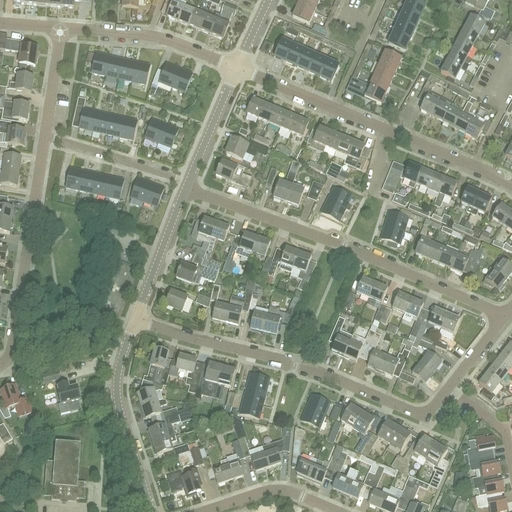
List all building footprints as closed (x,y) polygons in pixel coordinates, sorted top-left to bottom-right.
[(50,0),(50,8),(61,9),(62,0),(50,0)] [(81,3),(81,0),(62,0),(61,9),(74,10),(74,2),(81,3)] [(138,11),(138,0),(122,0),(122,9),(138,11)] [(167,18),(178,23),(184,8),(173,4),(174,0),(166,0),(165,4),(171,7),(167,18)] [(186,4),(175,0),(174,0),(173,4),(184,8),(186,4)] [(313,14),(318,3),(311,0),(300,0),(297,7),(313,14)] [(337,11),(342,0),(341,0),(336,0),(332,9),(337,11)] [(403,12),(419,19),(425,8),(416,4),(408,0),(403,12)] [(482,0),(467,0),(465,5),(481,12),(482,13),(484,10),(488,3),(482,0)] [(171,7),(165,4),(160,16),(167,18),(171,7)] [(218,22),(212,37),(223,41),(233,17),(234,17),(237,9),(225,4),(218,22)] [(385,17),(390,6),(386,4),(381,15),(385,17)] [(152,19),(156,8),(152,6),(148,17),(152,19)] [(308,26),(313,14),(297,7),(292,19),(302,23),(308,26)] [(189,28),(196,13),(184,8),(178,23),(189,28)] [(332,22),(337,11),(332,9),(327,20),(332,22)] [(482,13),(481,12),(478,17),(490,23),(494,15),(484,10),(482,13)] [(414,30),(419,19),(403,12),(398,23),(414,30)] [(201,32),(207,17),(196,13),(189,28),(201,32)] [(380,29),(385,17),(381,15),(375,26),(380,29)] [(212,37),(218,22),(207,17),(201,32),(212,37)] [(464,30),(479,38),(484,27),(474,21),(470,19),(464,30)] [(327,34),(332,22),(327,20),(323,29),(322,32),(327,34)] [(409,42),(414,30),(398,23),(393,34),(409,42)] [(299,35),(301,30),(287,24),(285,28),(288,30),(286,35),(297,39),(299,35)] [(325,37),(327,34),(322,32),(323,29),(315,26),(312,32),(325,37)] [(375,40),(380,29),(375,26),(370,38),(375,40)] [(499,41),(504,32),(499,29),(493,42),(497,45),(499,41)] [(310,40),(312,35),(301,30),(299,35),(310,40)] [(473,48),(479,38),(464,30),(458,41),(473,48)] [(509,35),(504,32),(499,41),(504,43),(509,35)] [(404,53),(409,42),(393,34),(388,46),(395,49),(404,53)] [(322,45),(324,40),(312,35),(310,40),(309,43),(313,44),(314,41),(322,45)] [(333,50),(335,45),(324,40),(322,45),(333,50)] [(21,54),(19,65),(35,68),(38,50),(22,47),(23,43),(7,41),(5,52),(21,54)] [(467,60),(473,48),(458,41),(452,53),(467,60)] [(265,42),(260,52),(268,56),(273,46),(265,42)] [(286,63),(293,47),(282,42),(275,58),(286,63)] [(344,55),(347,50),(335,45),(333,50),(344,55)] [(367,45),(361,57),(366,59),(372,47),(367,45)] [(486,56),(490,58),(496,48),(492,45),(486,56)] [(297,69),(305,52),(293,47),(286,63),(297,69)] [(355,54),(347,50),(344,55),(343,57),(352,61),(355,54)] [(309,74),(316,57),(318,54),(312,51),(310,55),(305,52),(297,69),(309,74)] [(472,63),(467,60),(452,53),(450,56),(448,55),(445,62),(447,63),(446,63),(461,71),(464,64),(468,66),(471,66),(472,63)] [(105,78),(110,57),(96,54),(92,75),(105,78)] [(379,65),(396,72),(401,61),(391,57),(384,54),(379,65)] [(485,67),(490,58),(486,56),(481,65),(485,67)] [(119,81),(123,60),(110,57),(105,78),(119,81)] [(320,79),(328,63),(316,57),(309,74),(320,79)] [(356,68),(362,70),(366,59),(361,57),(356,68)] [(132,84),(137,64),(123,60),(119,81),(132,84)] [(328,63),(320,79),(331,84),(336,73),(338,67),(328,63)] [(455,82),(461,71),(446,63),(441,74),(455,82)] [(137,64),(132,84),(145,87),(150,67),(137,64)] [(172,90),(180,70),(167,65),(164,71),(159,84),(172,90)] [(391,83),(396,72),(379,65),(374,76),(391,83)] [(164,71),(158,68),(149,93),(155,95),(157,89),(159,84),(164,71)] [(362,70),(356,68),(351,78),(357,81),(362,70)] [(475,78),(478,80),(483,70),(480,68),(475,78)] [(15,73),(18,77),(17,86),(10,84),(9,91),(31,95),(33,79),(25,78),(26,72),(16,70),(15,73)] [(180,70),(172,90),(185,95),(188,86),(193,75),(180,70)] [(446,86),(422,74),(420,77),(428,81),(422,92),(429,96),(431,92),(435,85),(444,90),(446,86)] [(386,94),(391,83),(374,76),(369,87),(386,94)] [(384,98),(386,94),(369,87),(357,81),(351,78),(346,90),(380,106),(381,105),(382,105),(385,99),(384,98)] [(473,89),(478,80),(475,78),(470,87),(473,89)] [(457,96),(459,93),(449,88),(448,92),(457,96)] [(429,96),(422,92),(417,100),(425,104),(428,98),(429,96)] [(428,98),(439,104),(442,98),(431,92),(429,96),(428,98)] [(459,93),(457,96),(467,102),(469,98),(459,93)] [(14,105),(9,104),(4,103),(5,97),(0,95),(0,110),(12,112),(12,111),(13,111),(12,122),(18,123),(19,121),(27,122),(29,106),(15,104),(14,105)] [(113,105),(115,98),(108,95),(106,104),(113,105)] [(72,126),(80,128),(84,110),(86,99),(78,98),(72,126)] [(431,118),(439,104),(428,98),(425,104),(420,112),(431,118)] [(453,104),(442,98),(439,104),(450,110),(453,104)] [(258,121),(264,106),(252,101),(246,116),(258,121)] [(442,124),(450,110),(439,104),(431,118),(442,124)] [(464,110),(453,104),(450,110),(461,116),(464,110)] [(464,136),(474,119),(468,115),(467,113),(471,106),(467,104),(464,110),(461,116),(454,130),(464,136)] [(481,104),(479,108),(489,114),(491,110),(481,104)] [(269,125),(275,110),(264,106),(258,121),(269,125)] [(391,121),(394,112),(385,108),(382,117),(391,121)] [(93,133),(97,113),(84,110),(80,128),(79,130),(93,133)] [(280,130),(286,115),(275,110),(269,125),(280,130)] [(454,130),(461,116),(450,110),(442,124),(454,130)] [(106,137),(111,116),(97,113),(93,133),(106,137)] [(291,134),(297,119),(286,115),(280,130),(291,134)] [(120,140),(124,119),(111,116),(106,137),(120,140)] [(484,139),(492,124),(475,116),(474,119),(464,136),(476,142),(480,136),(484,139)] [(499,126),(503,128),(508,118),(504,116),(499,126)] [(124,119),(120,140),(133,143),(138,122),(124,119)] [(297,119),(291,134),(302,139),(308,124),(297,119)] [(158,145),(166,126),(153,121),(150,128),(146,126),(144,131),(148,133),(145,140),(158,145)] [(11,124),(0,122),(0,134),(1,135),(0,139),(0,149),(7,150),(8,146),(23,148),(25,148),(26,141),(24,141),(25,132),(10,130),(11,124)] [(166,126),(158,145),(171,151),(171,150),(173,145),(179,131),(166,126)] [(498,138),(503,128),(499,126),(494,136),(498,138)] [(322,154),(324,149),(330,134),(319,129),(313,143),(311,143),(309,149),(322,154)] [(246,138),(248,133),(241,130),(238,135),(246,138)] [(261,144),(263,140),(255,136),(252,134),(250,139),(253,141),(261,144)] [(335,153),(341,138),(330,134),(324,149),(335,153)] [(347,158),(353,143),(341,138),(335,153),(347,158)] [(497,141),(493,139),(487,149),(491,151),(497,141)] [(158,145),(145,140),(143,145),(156,150),(158,145)] [(263,140),(261,144),(268,148),(270,143),(263,140)] [(257,153),(265,157),(266,158),(269,159),(272,152),(268,151),(268,150),(254,144),(252,149),(247,147),(231,141),(226,155),(232,157),(242,161),(244,154),(254,158),(257,153)] [(349,168),(352,160),(357,162),(354,170),(361,173),(366,161),(360,158),(364,148),(353,143),(347,158),(343,165),(349,168)] [(158,145),(156,150),(169,155),(171,151),(158,145)] [(282,155),(285,150),(278,146),(275,151),(282,155)] [(285,150),(282,155),(290,158),(292,154),(285,150)] [(0,161),(4,162),(3,172),(19,174),(21,159),(0,156),(0,161)] [(511,173),(511,162),(508,160),(503,169),(511,173)] [(248,190),(252,179),(242,175),(241,179),(234,176),(237,169),(222,163),(217,176),(226,180),(225,181),(248,190)] [(296,176),(300,166),(292,163),(289,173),(285,184),(279,182),(273,199),(285,203),(292,186),(296,176)] [(315,171),(317,166),(310,163),(308,167),(315,171)] [(391,170),(401,174),(402,172),(404,168),(393,163),(391,170)] [(327,171),(325,176),(326,176),(325,176),(336,182),(340,173),(342,169),(332,164),(328,171),(327,171)] [(402,172),(401,174),(399,179),(410,183),(408,188),(414,190),(415,186),(421,171),(416,169),(417,167),(411,164),(410,166),(407,173),(402,172)] [(325,176),(327,171),(317,166),(315,171),(325,176)] [(84,172),(80,171),(71,169),(66,190),(80,193),(84,172)] [(278,171),(271,169),(266,185),(272,188),(278,171)] [(399,180),(399,179),(401,174),(391,170),(388,175),(399,180)] [(427,191),(433,176),(421,171),(415,186),(427,191)] [(0,186),(16,189),(19,174),(3,172),(2,181),(0,180),(0,186)] [(93,196),(97,175),(84,172),(80,193),(93,196)] [(340,173),(336,182),(344,186),(347,181),(339,177),(341,173),(340,173)] [(106,199),(111,178),(97,175),(93,196),(106,199)] [(397,185),(399,180),(388,175),(386,180),(397,185)] [(433,207),(434,208),(436,203),(445,181),(433,176),(427,191),(438,195),(435,203),(433,207)] [(111,178),(106,199),(120,202),(124,181),(111,178)] [(144,205),(152,185),(139,180),(131,200),(144,205)] [(397,185),(386,180),(384,185),(395,190),(397,185)] [(445,181),(436,203),(434,208),(439,209),(443,197),(450,200),(456,185),(445,181)] [(313,184),(307,200),(316,203),(324,187),(313,184)] [(152,185),(144,205),(157,209),(163,194),(165,190),(152,185)] [(393,196),(395,190),(384,185),(382,191),(393,196)] [(292,186),(285,203),(297,208),(303,191),(292,186)] [(328,202),(345,211),(351,198),(334,190),(328,202)] [(471,216),(479,196),(467,191),(461,205),(468,208),(466,213),(471,216)] [(404,200),(395,196),(392,204),(405,209),(406,205),(407,206),(411,196),(407,195),(405,195),(404,200)] [(476,218),(478,213),(484,216),(490,202),(479,196),(471,216),(476,218)] [(91,203),(78,200),(76,208),(90,211),(91,203)] [(339,223),(345,211),(328,202),(322,215),(339,223)] [(104,207),(95,205),(94,211),(103,213),(104,207)] [(123,207),(121,214),(128,216),(130,209),(123,207)] [(502,227),(511,214),(501,207),(492,220),(502,227)] [(0,220),(11,222),(13,210),(0,208),(0,220)] [(511,234),(511,214),(502,227),(511,234)] [(385,228),(403,234),(408,221),(389,215),(385,228)] [(0,233),(10,235),(10,230),(12,230),(13,225),(11,224),(11,222),(0,220),(0,233)] [(203,258),(216,224),(204,220),(196,240),(204,243),(202,251),(194,248),(192,254),(197,256),(203,258)] [(423,227),(419,236),(425,239),(429,228),(438,231),(440,227),(426,221),(423,227)] [(463,234),(465,230),(464,229),(467,223),(463,221),(460,228),(454,225),(452,229),(463,234)] [(216,224),(203,258),(200,266),(207,269),(218,273),(222,266),(211,261),(218,242),(232,247),(235,237),(227,234),(229,228),(216,224)] [(399,247),(403,234),(385,228),(381,241),(399,247)] [(451,237),(452,233),(442,229),(441,233),(451,237)] [(465,230),(463,234),(472,238),(473,237),(477,239),(479,233),(474,230),(473,233),(465,230)] [(489,245),(491,241),(488,240),(490,235),(482,232),(479,241),(489,245)] [(452,233),(451,237),(461,242),(463,238),(452,233)] [(252,255),(257,239),(245,235),(243,240),(235,237),(232,247),(226,263),(232,265),(238,250),(239,250),(252,255)] [(466,238),(464,243),(476,248),(478,244),(466,238)] [(257,239),(252,255),(264,259),(270,243),(257,239)] [(427,262),(433,247),(421,242),(415,257),(427,262)] [(494,242),(493,244),(492,246),(502,251),(503,248),(504,246),(494,242)] [(458,252),(463,254),(466,246),(461,244),(458,252)] [(511,247),(511,249),(506,244),(504,246),(503,248),(502,251),(511,255),(511,247)] [(438,266),(445,251),(433,247),(427,262),(438,266)] [(291,275),(298,254),(286,249),(280,265),(281,265),(279,270),(291,275)] [(473,266),(475,260),(480,249),(477,256),(471,253),(467,261),(456,257),(450,271),(455,273),(454,274),(455,276),(460,278),(461,277),(467,263),(473,266)] [(479,262),(481,264),(482,263),(480,261),(484,251),(480,249),(475,260),(479,262)] [(458,252),(453,250),(451,254),(445,251),(438,266),(450,271),(456,257),(458,252)] [(304,276),(305,274),(311,257),(310,255),(305,253),(303,254),(303,256),(298,254),(291,275),(292,275),(294,270),(300,272),(297,280),(301,282),(297,290),(303,293),(310,279),(304,276)] [(498,259),(508,267),(511,261),(502,254),(498,259)] [(200,266),(203,258),(197,256),(194,264),(198,265),(200,266)] [(267,276),(272,262),(266,260),(261,274),(267,276)] [(479,269),(481,264),(479,262),(475,260),(473,266),(479,269)] [(272,262),(267,276),(273,278),(278,264),(272,262)] [(494,273),(507,282),(511,275),(511,270),(502,263),(494,273)] [(202,279),(203,280),(214,284),(218,273),(207,269),(205,274),(196,271),(181,266),(176,279),(191,285),(191,284),(196,286),(199,287),(202,279)] [(504,289),(503,287),(507,282),(494,273),(490,270),(483,285),(493,289),(493,288),(499,292),(501,293),(504,289)] [(369,300),(375,285),(363,279),(356,294),(369,300)] [(375,285),(369,300),(381,305),(388,290),(375,285)] [(210,301),(210,302),(216,303),(220,288),(214,286),(210,301)] [(166,307),(182,313),(187,299),(171,293),(166,307)] [(229,309),(228,308),(225,324),(238,327),(241,312),(248,314),(248,311),(252,296),(246,294),(243,306),(230,303),(229,309)] [(350,312),(356,297),(350,294),(348,297),(344,309),(350,312)] [(405,315),(411,300),(399,295),(392,310),(405,315)] [(210,302),(210,301),(198,296),(195,305),(206,309),(203,318),(206,319),(209,310),(210,302)] [(252,296),(248,311),(254,312),(258,297),(252,296)] [(281,324),(288,326),(288,325),(288,324),(300,300),(294,298),(286,315),(279,313),(280,310),(269,308),(267,318),(263,334),(276,337),(277,331),(279,332),(281,324)] [(411,300),(405,315),(417,321),(423,305),(411,300)] [(225,324),(228,308),(215,305),(212,321),(225,324)] [(380,324),(386,310),(380,307),(374,322),(380,324)] [(386,310),(380,324),(385,327),(391,312),(386,310)] [(433,328),(441,331),(447,316),(435,311),(428,326),(427,328),(426,330),(431,332),(433,328)] [(263,334),(267,318),(254,314),(250,331),(263,334)] [(447,316),(441,331),(453,336),(459,321),(447,316)] [(350,343),(353,338),(340,333),(345,321),(339,319),(328,343),(335,346),(332,353),(344,358),(350,343)] [(416,339),(422,325),(416,323),(410,337),(416,339)] [(422,325),(416,339),(422,342),(426,330),(427,328),(422,325)] [(364,361),(375,334),(369,332),(365,343),(353,338),(350,343),(344,358),(356,363),(358,359),(364,361)] [(386,359),(379,356),(382,349),(377,347),(381,337),(375,334),(364,361),(370,364),(368,369),(380,374),(386,359)] [(436,348),(435,348),(446,353),(448,347),(434,341),(431,346),(436,348)] [(436,348),(431,346),(421,342),(419,348),(433,354),(435,348),(436,348)] [(511,346),(510,345),(502,355),(511,363),(511,346)] [(411,350),(405,348),(400,362),(405,364),(411,350)] [(152,384),(164,387),(165,387),(169,372),(164,370),(168,354),(155,351),(150,366),(157,368),(152,384)] [(421,365),(433,375),(441,365),(429,355),(421,365)] [(507,375),(511,369),(511,363),(502,355),(494,365),(507,375)] [(178,364),(172,363),(170,372),(169,376),(177,378),(178,373),(179,371),(185,373),(189,374),(187,380),(192,381),(190,387),(188,394),(195,395),(199,380),(192,379),(193,375),(196,364),(197,362),(180,357),(178,364)] [(386,359),(380,374),(392,379),(398,364),(386,359)] [(194,400),(200,401),(201,397),(203,392),(210,394),(215,395),(216,391),(222,368),(217,367),(217,365),(217,364),(212,363),(210,364),(210,365),(209,367),(206,378),(200,377),(199,380),(195,395),(194,398),(193,400),(194,400)] [(425,386),(433,375),(421,365),(412,376),(425,386)] [(499,385),(507,375),(494,365),(487,375),(499,385)] [(222,368),(216,391),(220,392),(222,391),(223,387),(230,389),(234,371),(222,368)] [(44,384),(45,384),(51,382),(52,382),(61,380),(59,373),(42,377),(44,384)] [(415,381),(400,375),(398,381),(413,387),(415,381)] [(492,395),(499,385),(487,375),(479,385),(485,390),(480,396),(490,404),(495,398),(492,395)] [(247,390),(265,394),(269,381),(250,376),(247,390)] [(162,392),(163,387),(164,387),(152,384),(143,382),(141,389),(143,390),(144,393),(138,396),(142,407),(140,408),(141,408),(157,403),(163,401),(160,392),(162,392)] [(78,403),(80,402),(77,388),(72,389),(72,387),(69,388),(68,387),(58,389),(59,393),(58,393),(62,407),(68,405),(70,413),(80,410),(78,403)] [(15,388),(0,392),(3,400),(2,401),(4,408),(5,411),(8,410),(15,408),(19,419),(31,414),(27,403),(21,405),(15,388)] [(262,408),(265,394),(247,390),(244,403),(262,408)] [(235,395),(229,393),(225,408),(231,409),(235,395)] [(307,410),(324,418),(329,405),(312,398),(307,410)] [(511,403),(511,402),(511,398),(502,401),(503,405),(504,407),(511,405),(511,403)] [(161,416),(159,409),(167,407),(166,402),(163,401),(157,403),(141,408),(141,409),(142,408),(143,413),(141,414),(143,420),(145,420),(146,421),(161,416)] [(258,421),(262,408),(244,403),(240,416),(258,421)] [(340,422),(344,410),(333,407),(330,420),(340,422)] [(4,408),(0,409),(0,411),(5,420),(11,418),(8,410),(5,411),(4,408)] [(353,431),(363,415),(351,408),(341,424),(353,431)] [(165,421),(178,417),(176,409),(162,414),(165,421)] [(319,430),(324,418),(307,410),(301,423),(319,430)] [(150,432),(150,433),(148,433),(150,440),(152,439),(153,444),(175,437),(171,426),(180,423),(181,425),(192,421),(190,414),(178,417),(165,421),(167,427),(165,428),(164,427),(150,432)] [(360,456),(366,446),(372,437),(367,434),(374,422),(363,415),(353,431),(359,435),(359,437),(359,439),(362,441),(355,453),(360,456)] [(389,447),(399,431),(388,423),(378,439),(389,447)] [(336,424),(327,443),(333,446),(341,426),(336,424)] [(0,427),(0,439),(4,446),(12,441),(3,425),(0,427)] [(306,434),(295,429),(293,455),(291,469),(299,469),(297,475),(297,477),(303,480),(304,478),(309,480),(317,462),(304,456),(300,457),(299,455),(300,455),(301,443),(306,434)] [(399,431),(389,447),(401,454),(411,438),(399,431)] [(172,452),(170,445),(176,443),(175,437),(153,444),(152,444),(153,445),(154,444),(155,449),(153,450),(155,456),(157,456),(158,457),(172,452)] [(424,439),(423,441),(417,437),(403,461),(397,471),(403,475),(410,462),(409,462),(412,458),(417,461),(419,458),(426,462),(435,446),(424,439)] [(468,463),(494,458),(493,451),(495,451),(493,439),(484,440),(484,437),(475,439),(477,450),(470,451),(467,456),(468,463)] [(250,455),(247,445),(245,440),(238,442),(244,460),(250,458),(251,458),(250,455)] [(238,462),(244,460),(238,442),(232,444),(234,450),(236,456),(226,459),(227,461),(224,462),(231,482),(244,477),(239,464),(238,462)] [(81,446),(80,446),(56,445),(55,459),(55,460),(55,463),(47,463),(44,497),(52,498),(52,501),(77,503),(77,500),(85,501),(86,485),(78,484),(81,446)] [(176,457),(182,455),(187,453),(189,452),(187,446),(174,450),(176,457)] [(366,446),(360,456),(365,459),(372,449),(366,446)] [(449,464),(443,461),(447,454),(435,446),(426,462),(427,466),(431,469),(432,472),(435,473),(429,487),(437,491),(439,487),(445,474),(449,464)] [(213,471),(209,458),(207,459),(203,449),(199,450),(198,450),(204,466),(206,473),(213,471)] [(197,450),(190,453),(193,464),(195,468),(202,465),(197,450)] [(255,473),(268,469),(264,456),(262,450),(250,455),(251,458),(250,458),(251,460),(255,473)] [(264,456),(268,469),(281,465),(277,451),(264,456)] [(187,453),(179,456),(182,468),(193,464),(190,453),(189,452),(187,453)] [(342,454),(339,461),(344,464),(348,457),(342,454)] [(397,471),(403,461),(398,458),(392,468),(397,471)] [(472,481),(500,476),(498,464),(495,465),(494,458),(468,463),(470,470),(474,473),(479,472),(480,479),(472,481)] [(329,467),(327,471),(328,471),(333,473),(338,462),(335,460),(332,459),(330,465),(329,467)] [(218,486),(231,482),(224,462),(220,464),(222,470),(213,473),(218,486)] [(323,464),(317,462),(309,480),(314,482),(313,484),(320,487),(321,485),(321,486),(327,474),(320,471),(323,464)] [(339,476),(344,464),(338,462),(333,473),(339,476)] [(374,463),(372,468),(368,476),(364,486),(369,489),(378,468),(380,465),(374,463)] [(380,480),(385,470),(378,468),(369,489),(375,492),(380,480)] [(196,493),(201,492),(199,485),(201,484),(196,471),(189,473),(190,477),(183,479),(181,474),(167,479),(172,494),(184,490),(187,499),(197,495),(196,493)] [(345,496),(354,473),(348,471),(344,481),(338,478),(333,491),(345,496)] [(357,501),(363,489),(356,486),(361,476),(354,473),(345,496),(357,501)] [(460,478),(460,484),(465,484),(465,474),(456,474),(456,478),(460,478)] [(476,499),(504,494),(501,482),(499,483),(498,476),(500,476),(472,481),(473,488),(478,491),(485,489),(487,497),(476,499)] [(411,491),(414,481),(409,479),(403,493),(391,489),(390,492),(389,492),(381,511),(383,511),(395,511),(399,504),(401,499),(406,502),(411,491)] [(381,511),(389,492),(384,490),(381,497),(374,494),(369,506),(381,511)] [(411,491),(406,502),(412,504),(417,493),(411,491)] [(504,494),(476,499),(477,506),(481,509),(489,508),(489,511),(507,511),(505,501),(503,501),(501,495),(504,494)] [(465,511),(468,505),(467,504),(468,499),(459,495),(457,500),(452,511),(465,511)]
